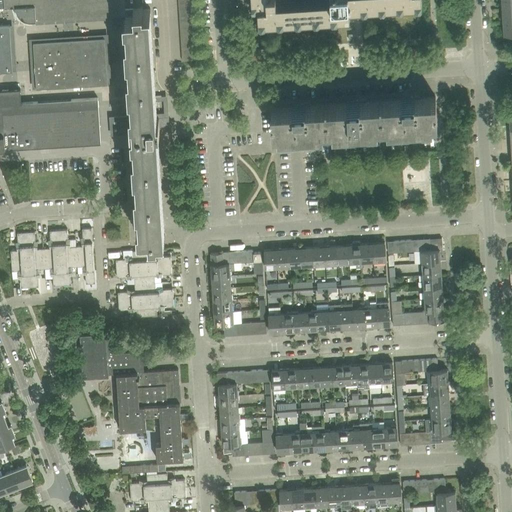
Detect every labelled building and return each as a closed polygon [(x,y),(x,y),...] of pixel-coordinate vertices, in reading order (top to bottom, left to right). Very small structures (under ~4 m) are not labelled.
[(36,19),(116,14),(115,0),(21,0),(22,5),(16,5),(17,6),(17,8),(17,9),(18,10),(18,11),(19,12),(20,13),(21,14),(22,15),(22,16),(24,17),(25,17),(26,18),(27,18),(28,19),(29,19),(31,19),(32,19),(36,19)] [(115,0),(116,14),(126,13),(150,11),(150,9),(151,9),(151,8),(143,9),(143,6),(143,5),(141,5),(140,0),(115,0)] [(252,0),(253,7),(258,6),(259,21),(350,15),(350,9),(367,8),(422,4),(421,0),(293,0),(284,1),(283,0),(252,0)] [(503,2),(503,9),(511,8),(511,0),(502,0),(503,2)] [(503,17),(504,21),(511,20),(511,8),(503,9),(504,17),(503,17)] [(130,118),(121,119),(122,129),(131,128),(131,129),(133,129),(140,233),(149,233),(149,238),(148,238),(149,240),(158,239),(158,238),(157,238),(157,236),(165,235),(164,220),(158,127),(170,127),(169,116),(157,116),(157,112),(156,100),(156,99),(156,95),(150,11),(126,13),(132,100),(132,101),(132,114),(133,118),(130,118)] [(0,24),(0,40),(11,40),(10,24),(0,24)] [(105,37),(69,39),(71,62),(77,62),(107,60),(105,37)] [(34,42),(35,64),(65,62),(71,62),(69,39),(34,42)] [(0,40),(0,55),(12,55),(11,40),(0,40)] [(12,55),(0,55),(0,70),(13,69),(12,55)] [(108,82),(107,60),(77,62),(78,84),(108,82)] [(65,62),(35,64),(37,87),(66,85),(65,62)] [(77,62),(71,62),(65,62),(66,85),(78,84),(77,62)] [(21,88),(0,89),(0,103),(22,102),(21,88)] [(381,97),(383,126),(438,122),(437,116),(436,96),(382,99),(381,97)] [(22,102),(0,103),(0,148),(41,146),(49,145),(100,142),(101,142),(99,105),(98,97),(22,102)] [(325,101),(326,129),(383,126),(381,97),(381,99),(325,103),(325,101)] [(324,103),(271,106),(272,116),(273,133),(326,129),(325,101),(324,101),(324,103)] [(83,244),(77,245),(77,255),(94,254),(92,227),(83,227),(84,237),(81,238),(83,244)] [(68,228),(59,229),(61,256),(77,255),(77,245),(70,245),(71,238),(69,238),(68,228)] [(51,247),(44,247),(45,257),(61,256),(59,229),(50,229),(51,239),(49,240),(51,247)] [(36,230),(27,231),(29,258),(45,257),(44,247),(38,248),(38,240),(36,240),(36,230)] [(11,249),(12,259),(29,258),(27,231),(18,232),(19,241),(16,242),(18,249),(11,249)] [(353,243),(349,243),(350,260),(350,261),(351,267),(357,266),(357,267),(363,267),(362,262),(361,242),(361,241),(360,240),(353,241),(353,242),(353,243)] [(361,242),(362,262),(368,262),(368,260),(374,260),(373,242),(369,242),(369,241),(368,241),(368,242),(361,243),(361,242)] [(377,241),(373,242),(374,260),(381,259),(381,261),(386,261),(385,241),(378,242),(378,241),(377,241)] [(337,244),(338,264),(344,264),(344,262),(350,261),(349,243),(345,243),(344,243),(344,244),(337,244)] [(313,245),(314,265),(320,265),(320,263),(326,263),(325,245),(321,245),(321,244),(320,245),(320,246),(314,246),(313,245)] [(329,244),(325,245),(326,263),(333,262),(333,264),(338,264),(337,244),(330,245),(330,244),(329,244)] [(305,246),(301,246),(302,264),(309,264),(309,266),(314,265),(313,245),(313,246),(306,246),(306,245),(305,245),(305,246)] [(289,247),(290,267),(296,267),(296,265),(302,264),(301,246),(297,246),(296,246),(296,247),(289,247)] [(278,266),(277,248),(273,248),(273,247),(272,248),(272,249),(265,249),(265,248),(266,268),(272,268),(272,266),(278,266)] [(281,247),(277,248),(278,266),(285,265),(285,267),(290,267),(289,247),(282,248),(282,247),(281,247)] [(154,248),(143,249),(144,265),(172,264),(171,255),(162,255),(161,253),(154,255),(154,248)] [(116,258),(117,267),(144,265),(143,249),(133,249),(134,256),(127,256),(126,258),(116,258)] [(421,256),(422,262),(441,261),(440,254),(441,254),(441,253),(441,249),(431,249),(425,250),(423,250),(423,256),(421,256)] [(262,251),(254,252),(254,261),(263,260),(262,251)] [(212,275),(232,274),(231,269),(235,269),(234,262),(230,262),(224,262),(223,252),(211,253),(212,263),(211,263),(211,264),(211,267),(211,268),(212,268),(213,275),(212,275)] [(96,281),(94,254),(77,255),(78,265),(85,265),(84,272),(86,272),(87,282),(96,281)] [(77,255),(61,256),(63,284),(72,283),(71,273),(73,273),(71,266),(78,265),(77,255)] [(61,256),(45,257),(45,267),(52,267),(51,274),(53,274),(54,284),(63,284),(61,256)] [(45,257),(29,258),(30,286),(39,285),(39,275),(41,275),(39,268),(45,267),(45,257)] [(29,258),(12,259),(13,270),(20,269),(19,276),(21,277),(22,286),(30,286),(29,258)] [(424,268),(424,274),(442,273),(442,269),(441,269),(441,261),(422,262),(422,268),(424,268)] [(144,265),(145,282),(156,281),(155,274),(162,275),(163,273),(172,273),(172,264),(144,265)] [(135,276),(135,282),(145,282),(144,265),(117,267),(118,276),(127,275),(128,277),(135,276)] [(423,281),(423,286),(443,285),(443,284),(442,285),(442,278),(443,278),(442,278),(442,273),(424,274),(424,281),(423,281)] [(212,283),(213,287),(231,286),(230,280),(232,280),(232,274),(212,275),(212,276),(213,276),(213,282),(212,283)] [(145,282),(147,298),(174,296),(173,287),(164,288),(163,286),(156,288),(156,281),(145,282)] [(118,291),(119,300),(147,298),(145,282),(135,282),(136,289),(129,288),(128,290),(118,291)] [(425,292),(426,298),(444,297),(443,293),(444,293),(443,293),(442,285),(443,285),(423,286),(423,292),(425,292)] [(214,299),(233,298),(233,293),(231,293),(231,286),(213,287),(213,292),(214,292),(214,299)] [(174,296),(147,298),(148,315),(158,314),(157,307),(164,308),(165,306),(175,305),(174,296)] [(424,310),(429,310),(435,310),(435,322),(444,321),(444,309),(443,302),(445,302),(444,302),(444,297),(426,298),(426,305),(424,305),(424,310)] [(147,298),(119,300),(120,309),(129,308),(130,310),(137,308),(137,315),(148,315),(147,298)] [(214,307),(214,311),(232,310),(232,304),(233,304),(233,298),(214,299),(214,300),(215,307),(214,307)] [(388,301),(377,302),(377,307),(378,326),(383,325),(383,326),(384,326),(384,324),(390,324),(390,325),(391,325),(390,314),(389,305),(389,301),(388,301)] [(341,302),(341,308),(342,328),(343,328),(342,327),(350,326),(350,328),(351,328),(354,327),(353,309),(353,302),(341,302)] [(360,308),(353,309),(354,327),(359,327),(360,327),(360,326),(366,326),(365,306),(359,307),(360,308)] [(371,306),(365,306),(366,326),(367,326),(366,325),(374,325),(374,326),(378,326),(377,307),(371,308),(371,306)] [(336,310),(329,310),(330,329),(335,328),(335,329),(336,329),(336,327),(342,327),(342,328),(341,308),(335,308),(336,310)] [(312,311),(305,312),(306,330),(311,330),(312,330),(312,329),(318,329),(317,309),(312,309),(312,311)] [(323,309),(317,309),(318,329),(319,329),(319,328),(326,328),(326,330),(327,329),(330,329),(329,310),(323,311),(323,309)] [(224,323),(230,323),(234,322),(234,317),(233,317),(232,310),(214,311),(215,315),(214,315),(214,316),(215,316),(216,323),(215,323),(215,324),(224,323)] [(299,310),(293,311),(294,331),(295,331),(295,330),(302,329),(302,331),(303,331),(303,330),(306,330),(305,312),(299,312),(299,310)] [(288,313),(281,313),(282,332),(287,331),(287,332),(288,332),(287,330),(294,330),(294,331),(293,311),(288,311),(288,313)] [(282,332),(281,313),(275,314),(275,312),(269,312),(270,332),(278,331),(278,333),(279,333),(279,332),(282,332)] [(80,333),(83,376),(82,376),(109,375),(108,374),(108,373),(117,372),(120,429),(147,427),(146,413),(160,412),(162,441),(157,442),(158,459),(184,457),(181,401),(180,401),(178,383),(180,383),(179,368),(144,371),(144,370),(141,370),(141,362),(144,361),(143,350),(116,352),(115,334),(106,334),(105,332),(106,332),(106,331),(80,333)] [(369,363),(370,382),(375,382),(375,380),(382,380),(381,361),(377,362),(377,361),(376,361),(376,362),(370,363),(370,362),(369,362),(369,363)] [(386,361),(381,361),(382,380),(388,379),(388,381),(394,381),(393,361),(392,361),(386,362),(386,361)] [(362,363),(357,363),(358,381),(358,386),(364,385),(365,387),(370,387),(370,382),(369,363),(362,363),(362,362),(362,363)] [(345,364),(346,384),(352,383),(351,382),(358,381),(357,363),(353,363),(353,364),(346,364),(345,364)] [(321,366),(322,385),(328,385),(327,383),(334,383),(333,365),(329,365),(329,364),(329,365),(322,366),(322,365),(321,365),(321,366)] [(338,364),(333,365),(334,383),(340,383),(340,384),(346,384),(345,364),(338,365),(338,364)] [(314,366),(309,366),(310,384),(316,384),(316,386),(322,385),(321,366),(314,366),(314,365),(314,366)] [(297,367),(298,387),(304,387),(304,385),(310,384),(309,366),(305,367),(305,366),(305,367),(298,367),(297,367)] [(286,386),(285,368),(281,368),(281,367),(280,368),(281,369),(273,369),(273,368),(272,368),(274,392),(286,391),(286,386)] [(290,367),(285,368),(286,386),(292,385),(293,387),(298,387),(297,367),(290,368),(290,367),(289,367),(290,367)] [(433,370),(428,370),(429,377),(429,382),(448,381),(449,381),(448,381),(448,374),(449,374),(448,369),(449,369),(438,369),(433,370)] [(228,383),(227,371),(218,372),(218,384),(219,384),(220,388),(219,388),(219,389),(220,395),(239,394),(239,389),(237,389),(236,382),(234,382),(228,383)] [(431,388),(432,394),(450,393),(450,389),(449,389),(448,381),(429,382),(429,388),(431,388)] [(430,401),(430,406),(450,405),(449,399),(451,399),(451,398),(450,398),(450,393),(432,394),(432,401),(430,401)] [(220,403),(220,407),(238,406),(237,400),(239,400),(239,394),(220,395),(219,395),(219,396),(220,396),(220,402),(219,403),(220,403)] [(433,412),(433,418),(451,417),(451,413),(450,413),(450,405),(430,406),(431,412),(433,412)] [(221,412),(222,419),(241,418),(240,413),(238,413),(238,406),(220,407),(220,411),(220,412),(221,412)] [(427,431),(430,431),(432,430),(436,430),(442,430),(451,429),(452,429),(451,429),(451,422),(452,422),(451,422),(451,417),(433,418),(427,418),(427,431)] [(222,427),(222,431),(239,430),(239,424),(241,424),(241,418),(222,419),(222,426),(221,426),(221,427),(222,427)] [(0,434),(14,429),(12,424),(8,425),(6,419),(0,420),(0,434)] [(307,421),(300,422),(301,430),(302,449),(309,449),(309,450),(314,450),(313,431),(308,432),(307,421)] [(372,422),(360,422),(360,423),(361,428),(362,446),(366,446),(366,445),(374,444),(372,426),(372,422)] [(354,427),(348,427),(350,446),(357,445),(357,447),(362,446),(361,428),(360,423),(354,424),(354,427)] [(391,427),(384,427),(386,445),(390,445),(390,443),(397,443),(397,444),(398,444),(397,424),(391,425),(391,427)] [(313,431),(314,450),(319,449),(319,448),(326,447),(325,429),(324,425),(312,425),(313,431)] [(378,425),(372,426),(374,444),(381,444),(381,445),(386,445),(384,427),(378,427),(378,425)] [(343,429),(337,430),(338,448),(342,448),(342,446),(350,446),(348,427),(343,428),(343,429)] [(0,448),(6,446),(15,442),(13,435),(16,434),(14,429),(0,434),(0,448)] [(330,429),(325,429),(326,447),(333,447),(333,448),(338,448),(337,430),(330,430),(330,429)] [(222,435),(222,436),(223,436),(223,442),(223,443),(224,443),(224,451),(232,451),(232,442),(238,442),(242,442),(244,442),(248,442),(248,430),(240,430),(239,430),(222,431),(222,435)] [(295,433),(289,433),(290,451),(295,451),(295,449),(302,449),(301,430),(295,431),(295,433)] [(290,451),(289,433),(282,433),(282,432),(276,432),(278,451),(278,450),(285,450),(285,451),(290,451)] [(96,471),(121,470),(120,455),(96,456),(96,471)] [(158,463),(123,465),(123,472),(159,470),(158,464),(158,463)] [(27,465),(15,469),(21,485),(33,480),(27,465)] [(15,469),(3,474),(9,489),(21,485),(15,469)] [(131,482),(131,491),(159,489),(158,472),(147,473),(148,480),(141,479),(140,481),(131,482)] [(168,472),(158,472),(159,489),(186,487),(186,478),(176,479),(175,477),(168,478),(168,472)] [(3,474),(0,474),(0,492),(9,489),(3,474)] [(392,480),(388,481),(389,499),(395,498),(396,500),(401,500),(400,478),(392,479),(392,480)] [(383,483),(376,483),(378,505),(389,505),(389,499),(388,481),(383,481),(383,483)] [(359,484),(352,485),(353,503),(359,503),(359,501),(365,500),(364,482),(359,483),(359,484)] [(369,482),(364,482),(365,500),(366,507),(378,506),(378,505),(376,483),(369,484),(369,482)] [(335,486),(328,486),(329,505),(335,504),(335,502),(341,502),(340,484),(335,484),(335,486)] [(345,484),(340,484),(341,502),(348,501),(348,503),(353,503),(352,485),(345,485),(345,484)] [(312,487),(304,488),(305,506),(311,506),(311,504),(317,503),(316,485),(311,486),(312,487)] [(321,485),(316,485),(317,503),(324,503),(324,505),(329,505),(328,486),(321,487),(321,485)] [(159,489),(160,505),(170,504),(169,498),(177,499),(177,497),(187,496),(186,487),(159,489)] [(293,505),(292,487),(287,487),(288,489),(281,489),(281,488),(280,488),(281,508),(287,507),(287,506),(293,505)] [(297,487),(292,487),(293,505),(300,505),(300,507),(305,506),(304,488),(297,488),(297,487)] [(149,499),(149,506),(160,505),(159,489),(131,491),(132,499),(142,499),(142,501),(149,499)] [(437,498),(437,504),(456,503),(455,495),(456,495),(456,491),(446,491),(440,492),(437,492),(438,492),(439,498),(437,498)] [(435,511),(457,511),(457,510),(456,510),(456,503),(437,504),(435,504),(435,511)]
